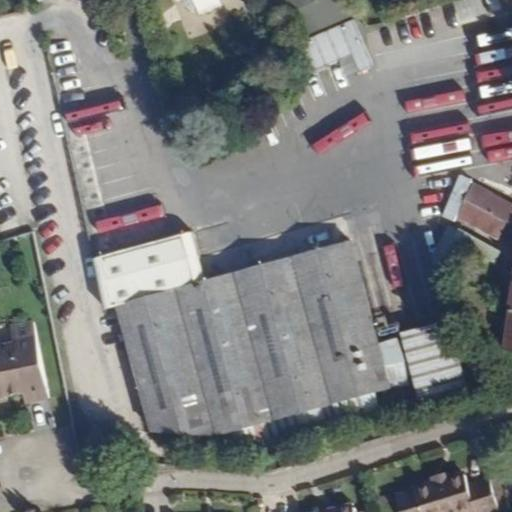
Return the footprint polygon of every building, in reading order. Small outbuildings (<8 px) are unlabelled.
[(216,2),(216,0),(184,0),(189,10),(196,14),(206,13),(213,8),(216,2)] [(358,15),(351,0),(277,0),(296,42),(358,15)] [(511,0),(502,0),(506,12),(511,10),(511,0)] [(72,34),(47,39),(54,70),(79,65),(72,34)] [(429,57),(425,36),(395,43),(399,63),(429,57)] [(511,44),(478,49),(489,140),(511,136),(511,44)] [(457,75),(405,84),(409,108),(435,103),(440,134),(466,129),(457,75)] [(60,88),(69,121),(126,107),(119,82),(83,91),(81,82),(60,88)] [(100,251),(164,238),(150,170),(129,174),(127,162),(99,168),(103,184),(87,187),(100,251)] [(465,201),(474,185),(454,174),(444,191),(465,201)] [(511,204),(474,185),(465,201),(507,223),(511,225),(511,204)] [(465,201),(444,191),(439,201),(459,213),(465,201)] [(507,223),(465,201),(459,213),(458,215),(498,239),(507,223)] [(203,282),(190,234),(163,241),(94,259),(100,290),(104,309),(116,306),(203,282)] [(393,389),(353,241),(203,282),(116,306),(152,433),(217,438),(393,389)] [(511,353),(511,298),(503,353),(511,353)] [(32,324),(8,329),(12,346),(0,348),(0,402),(22,397),(24,403),(47,398),(32,324)] [(511,434),(511,421),(486,430),(489,442),(511,434)] [(447,475),(428,480),(430,484),(412,490),(413,492),(394,498),(398,511),(498,511),(488,479),(466,486),(462,474),(449,479),(447,475)]
